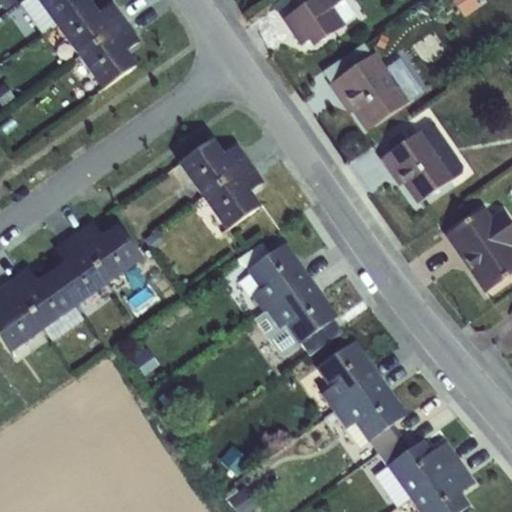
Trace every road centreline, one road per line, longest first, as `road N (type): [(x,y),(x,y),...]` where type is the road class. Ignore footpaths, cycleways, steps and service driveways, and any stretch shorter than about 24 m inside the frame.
road 1 (residential): [(241,61),(402,294),(511,431)]
road 2 (residential): [(0,228),(241,61)]
